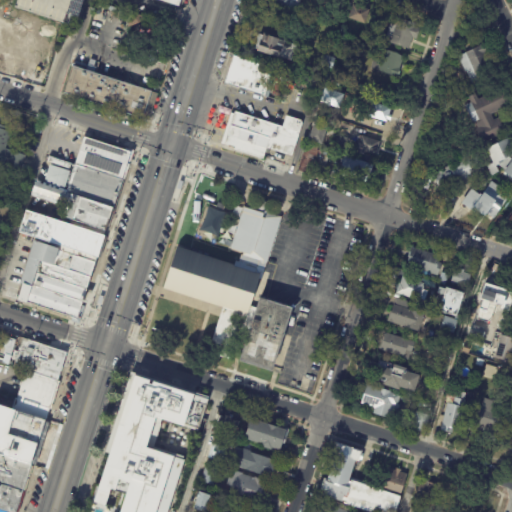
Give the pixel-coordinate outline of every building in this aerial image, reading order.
[(14,0),(13,5),(63,22),(65,15),(74,18),(80,0),(14,0)] [(362,8),(369,10),(364,24),(348,18),(352,4),(362,8)] [(0,40),(10,9),(59,24),(48,59),(52,60),(49,69),(0,54),(0,40)] [(413,40),(410,50),(391,44),(392,39),(388,38),(393,21),(397,22),(399,19),(417,25),(416,28),(421,30),(418,40),(414,39),(413,40)] [(259,33),(254,51),(290,61),(295,44),(259,33)] [(356,37),(355,43),(342,40),(344,33),(356,37)] [(487,59),(494,73),(473,83),(467,72),(466,72),(459,57),(485,44),(488,51),(484,54),(487,59)] [(402,56),(404,57),(398,77),(378,72),(379,71),(371,69),(375,56),(376,57),(378,49),(402,56)] [(231,56),(223,81),(265,94),(273,68),(231,56)] [(337,60),(333,70),(322,66),(326,56),(337,60)] [(70,65),(62,91),(141,117),(149,91),(70,65)] [(345,72),(340,88),(329,85),(334,68),(345,72)] [(277,84),(288,88),(284,99),(273,95),(277,84)] [(342,109),(341,110),(333,107),(332,109),(329,107),(329,106),(322,103),(327,90),(346,96),(342,109)] [(505,98),(509,107),(492,115),(495,121),(500,119),(506,131),(484,142),(475,124),(474,124),(466,107),(473,104),(470,98),(477,95),(480,100),(501,90),(505,98)] [(393,118),(392,122),(389,121),(388,123),(370,118),(374,102),(393,108),(391,115),(394,115),(393,118)] [(223,142),(261,155),(264,145),(288,154),(300,119),(285,114),(280,127),(233,111),(223,142)] [(315,121),(328,126),(322,144),(308,139),(314,121),(315,121)] [(4,154),(2,161),(0,160),(0,125),(10,129),(9,132),(11,133),(4,154)] [(84,136),(128,150),(82,298),(75,319),(15,299),(21,279),(34,240),(19,236),(28,206),(60,216),(64,205),(31,194),(35,182),(66,192),(84,136)] [(338,136),(351,140),(347,153),(334,148),(338,136)] [(382,143),(380,148),(382,148),(380,152),(379,152),(377,157),(367,153),(366,157),(358,154),(359,151),(356,150),(360,137),(362,137),(362,136),(382,143)] [(511,143),(511,145),(511,156),(510,157),(511,159),(511,179),(510,178),(510,177),(509,176),(508,178),(503,174),(506,170),(498,165),(495,166),(495,165),(493,165),(488,154),(490,153),(488,148),(509,138),(511,143)] [(313,166),(310,175),(299,172),(307,144),(319,148),(313,166)] [(331,157),(324,155),(326,148),(335,151),(333,158),(331,157)] [(25,157),(27,158),(22,171),(9,167),(14,153),(25,157)] [(68,170),(70,164),(50,157),(48,163),(68,170)] [(372,167),(367,184),(332,174),(335,163),(343,165),(345,157),(373,165),(372,167)] [(469,179),(444,192),(443,189),(441,190),(434,175),(467,159),(469,164),(479,158),(485,171),(469,179)] [(471,212),(462,206),(472,190),(482,197),(491,183),(511,196),(495,221),(485,214),(484,217),(479,214),(478,216),(471,212)] [(22,195),(19,205),(14,203),(16,194),(22,195)] [(511,217),(510,221),(501,216),(511,200),(511,201),(511,217)] [(196,235),(213,241),(225,209),(208,203),(196,235)] [(242,206),(229,249),(241,252),(236,266),(174,247),(162,289),(247,315),(277,217),(242,206)] [(443,259),(441,264),(443,265),(439,277),(409,267),(412,255),(411,255),(413,249),(443,258),(443,259)] [(464,271),(465,271),(464,274),(471,276),(467,290),(451,285),(455,271),(460,272),(461,270),(464,271)] [(443,274),(449,276),(446,287),(439,285),(443,274)] [(425,289),(421,302),(397,295),(401,285),(402,285),(404,278),(426,285),(425,288),(426,288),(425,289)] [(493,279),(503,282),(500,290),(503,291),(497,307),(493,305),(491,310),(479,306),(488,281),(489,281),(490,278),(493,279)] [(468,296),(460,318),(445,314),(446,313),(437,310),(440,301),(445,303),(448,297),(440,294),(442,288),(450,291),(450,290),(468,296)] [(389,323),(392,312),(393,313),(397,299),(411,303),(408,310),(426,316),(421,333),(389,323)] [(294,314),(274,375),(241,364),(262,300),(294,311),(294,314)] [(487,318),(481,316),(483,310),(489,312),(487,318)] [(492,329),(497,314),(509,318),(504,333),(492,329)] [(445,317),(459,322),(454,335),(441,330),(445,317)] [(491,343),(494,331),(484,329),(482,341),(491,343)] [(485,344),(489,331),(499,334),(495,347),(485,344)] [(384,352),(385,349),(383,349),(387,335),(416,343),(413,353),(412,353),(409,362),(406,361),(406,359),(384,352)] [(511,358),(509,363),(495,358),(502,336),(511,339),(511,358)] [(0,361),(7,363),(14,340),(3,337),(0,348),(0,361)] [(21,338),(64,352),(55,379),(25,369),(12,365),(21,338)] [(462,352),(465,345),(472,347),(469,355),(462,352)] [(418,375),(413,390),(399,385),(398,388),(381,383),(382,380),(374,377),(375,376),(371,375),(377,358),(406,367),(405,369),(418,374),(418,375)] [(484,369),(477,366),(479,360),(486,362),(484,369)] [(488,366),(500,370),(495,382),(484,377),(488,366)] [(55,379),(46,407),(16,397),(25,369),(55,379)] [(86,511),(131,371),(208,395),(170,511),(86,511)] [(398,400),(397,403),(399,404),(394,419),(372,411),(374,407),(360,402),(366,383),(379,387),(379,386),(390,389),(390,390),(400,394),(398,400)] [(46,407),(42,419),(11,408),(15,396),(16,397),(46,407)] [(448,434),(442,432),(449,405),(454,406),(456,400),(469,403),(462,433),(455,431),(454,435),(448,434)] [(498,426),(494,436),(475,429),(484,400),(504,406),(498,426)] [(240,425),(238,432),(234,431),(232,438),(221,434),(223,428),(219,427),(222,419),(225,420),(227,412),(240,416),(237,424),(240,425)] [(412,431),(417,413),(432,418),(426,435),(412,431)] [(253,422),(279,430),(280,428),(289,430),(281,453),(273,451),(272,453),(262,449),(263,447),(245,441),(252,421),(253,422)] [(362,453),(360,461),(357,460),(351,480),(381,490),(388,467),(394,469),(395,466),(401,468),(400,471),(407,473),(399,496),(401,497),(395,511),(369,511),(324,497),(326,492),(321,490),(325,479),(328,480),(336,455),(333,454),(336,445),(362,453)] [(211,461),(215,446),(228,449),(223,467),(210,463),(211,461)] [(277,469),(273,480),(230,466),(235,450),(242,453),(243,451),(279,462),(277,469)] [(0,455),(33,466),(18,511),(5,511),(0,510),(0,455)] [(202,480),(207,464),(220,468),(214,487),(201,483),(202,480)] [(269,497),(267,505),(261,503),(260,508),(230,498),(233,489),(228,487),(232,472),(244,475),(244,477),(255,480),(256,479),(267,483),(265,489),(271,491),(269,497)] [(436,487),(429,508),(421,505),(422,502),(415,500),(420,486),(427,488),(428,484),(436,487)] [(208,506),(205,511),(199,511),(194,510),(198,500),(197,500),(199,493),(211,498),(208,506)]
